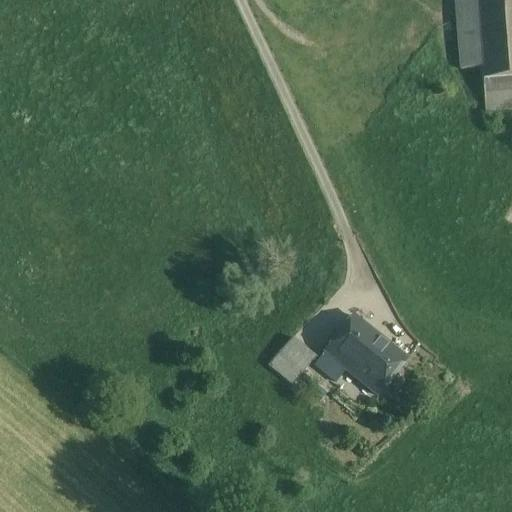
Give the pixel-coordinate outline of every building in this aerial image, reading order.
[(476,0),(457,0),(455,0),(461,70),(481,68),(476,0)] [(511,0),(476,0),(481,68),(482,81),(511,78),(511,0)] [(511,78),(482,81),(486,113),(511,110),(511,78)] [(354,320),(325,355),(346,371),(377,397),(405,362),(354,320)] [(315,359),(291,339),(268,367),(292,387),(303,375),(315,359)] [(346,371),(325,355),(314,368),(334,385),(346,371)]
